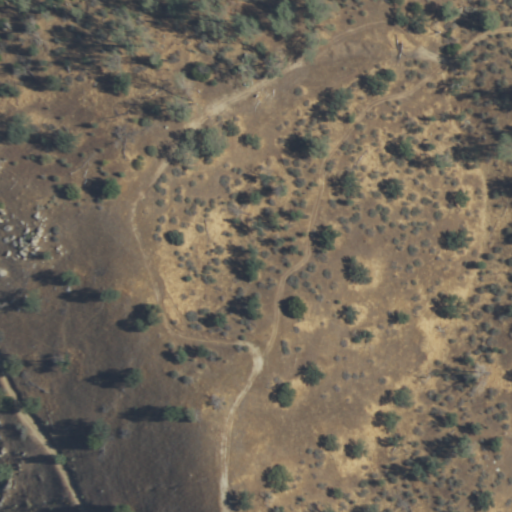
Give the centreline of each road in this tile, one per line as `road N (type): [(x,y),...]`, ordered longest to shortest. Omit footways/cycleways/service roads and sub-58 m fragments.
road 1 (residential): [(511,34),(355,42),(240,126),(198,210),(182,294),(266,368),(245,488),(254,511)]
road 2 (residential): [(115,511),(62,410),(0,337)]
